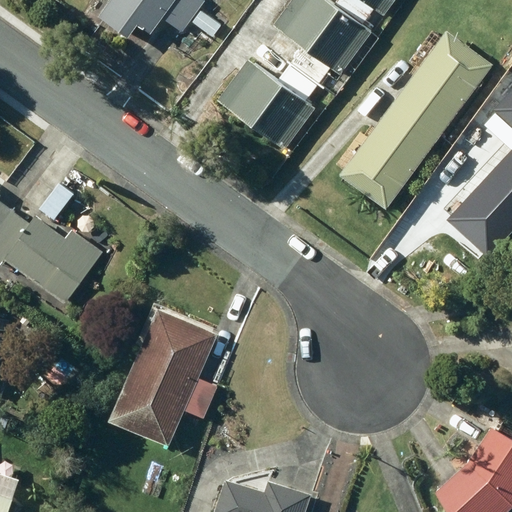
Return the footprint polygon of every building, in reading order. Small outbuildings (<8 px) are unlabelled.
[(108,0),(95,19),(122,39),(133,24),(147,34),(159,17),(180,32),(188,21),(211,37),(219,26),(196,10),(203,0),(202,0),(108,0)] [(369,31),(360,25),(367,15),(347,0),(334,0),(330,6),(322,0),(289,0),(270,25),(300,47),(288,63),(316,84),(328,68),(337,74),(369,31)] [(347,0),(367,15),(373,8),(381,14),(391,0),(347,0)] [(443,30),(335,174),(382,209),(490,65),(443,30)] [(244,61),(213,102),(279,152),(311,108),(302,102),(316,84),(288,63),(273,83),(244,61)] [(511,143),(474,184),(511,219),(511,143)] [(275,150),(266,163),(278,172),(287,159),(275,150)] [(0,221),(8,210),(0,203),(0,221)] [(3,261),(62,302),(98,251),(69,230),(64,238),(31,216),(27,223),(8,210),(0,221),(0,265),(3,261)] [(215,387),(195,378),(213,336),(153,310),(103,422),(163,449),(181,410),(201,419),(215,387)] [(459,464),(423,493),(436,511),(503,511),(511,501),(511,441),(485,427),(459,464)] [(4,511),(5,511),(15,480),(0,474),(0,511),(4,511)] [(301,511),(308,494),(265,479),(260,493),(221,479),(209,511),(301,511)]
